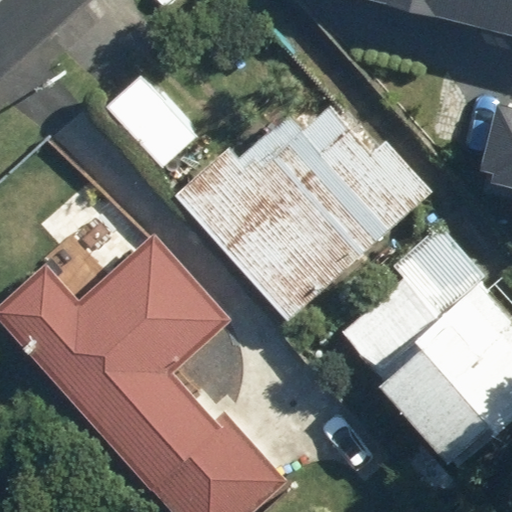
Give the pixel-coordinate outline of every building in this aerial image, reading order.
[(511,0),(470,0),(511,11),(511,0)] [(119,103),(168,161),(209,126),(159,69),(119,103)] [(511,84),(506,83),(480,181),(511,189),(511,84)] [(249,132),(185,187),(303,323),(448,199),(389,130),(374,142),(338,100),(309,124),(297,110),(259,143),(249,132)] [(410,276),(350,327),(465,461),(511,421),(511,300),(489,273),(493,269),(461,232),(450,219),(399,263),(410,276)] [(187,359),(242,313),(167,226),(88,293),(52,250),(4,291),(194,511),(242,511),(286,474),(187,359)]
